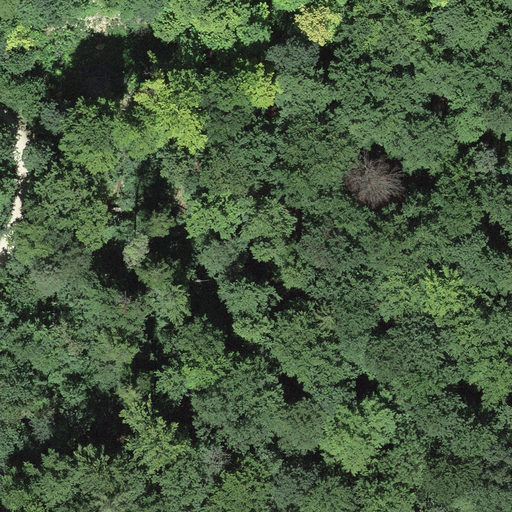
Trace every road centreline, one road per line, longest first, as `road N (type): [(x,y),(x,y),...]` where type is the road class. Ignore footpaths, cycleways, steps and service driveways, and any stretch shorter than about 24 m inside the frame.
road 1 (track): [(0,479),(178,412),(236,357),(345,218),(402,192)]
road 2 (track): [(511,307),(504,258),(475,220),(429,194),(402,192)]
road 3 (track): [(0,255),(33,179),(0,109)]
